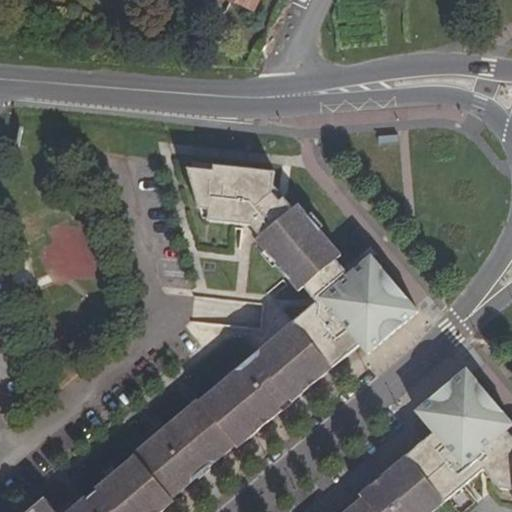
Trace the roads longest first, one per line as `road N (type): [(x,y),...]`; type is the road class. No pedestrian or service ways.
road 1 (residential): [(0,462),(161,322),(117,161)]
road 2 (tertiary): [(460,323),(237,511)]
road 3 (secondary): [(0,81),(285,100)]
road 4 (secondary): [(285,100),(431,97),(478,108),(511,140)]
road 5 (secondary): [(511,71),(419,69),(285,100)]
